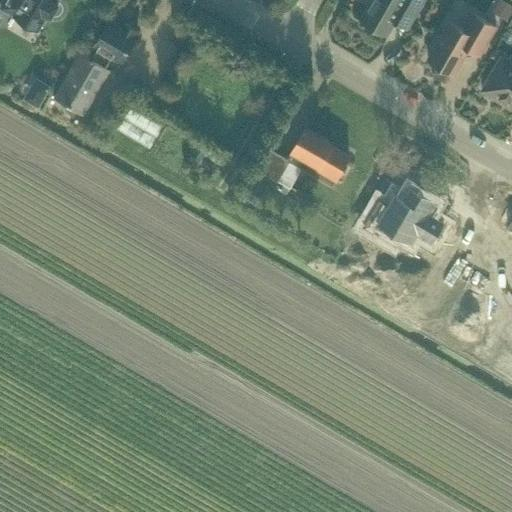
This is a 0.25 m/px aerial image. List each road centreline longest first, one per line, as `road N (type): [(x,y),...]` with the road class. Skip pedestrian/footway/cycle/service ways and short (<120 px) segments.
road 1 (unclassified): [(511,169),(292,41)]
road 2 (track): [(304,48),(221,192)]
